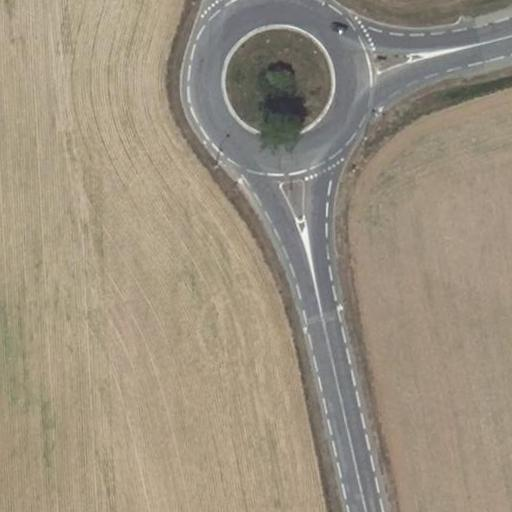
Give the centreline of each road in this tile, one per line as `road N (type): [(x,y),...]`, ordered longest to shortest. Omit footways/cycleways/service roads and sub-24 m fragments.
road 1 (secondary): [(319,297),(365,511)]
road 2 (secondary): [(229,23),(202,64),(205,113),(237,150),(260,159)]
road 3 (secondary): [(495,41),(341,37)]
road 4 (secondary): [(319,297),(326,145)]
road 5 (secondary): [(260,159),(319,297)]
road 6 (secondary): [(356,86),(495,41)]
